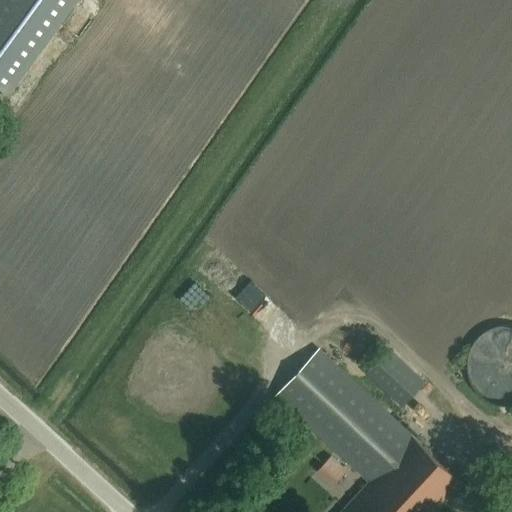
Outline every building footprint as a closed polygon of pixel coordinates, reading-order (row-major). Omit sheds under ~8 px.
[(76,0),(0,0),(0,90),(7,95),(76,0)] [(475,393),(483,403),(495,410),(508,413),(511,412),(511,330),(502,331),(489,336),(479,344),(472,355),(469,368),(470,381),(475,393)] [(365,372),(401,406),(425,380),(387,347),(365,372)] [(276,395),(369,480),(411,434),(318,349),(276,395)] [(411,434),(369,480),(339,511),(433,511),(462,481),(411,434)] [(335,452),(322,467),(339,483),(353,468),(335,452)]
